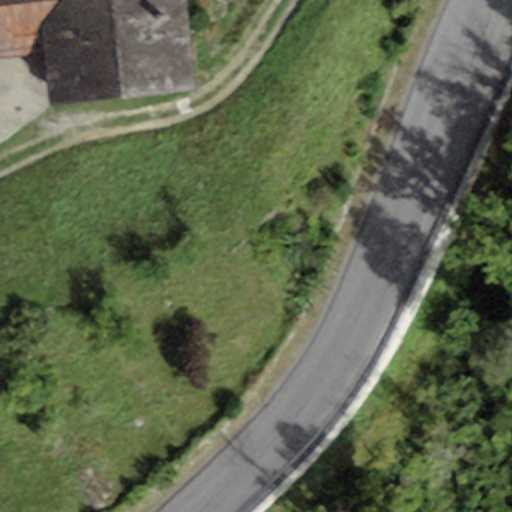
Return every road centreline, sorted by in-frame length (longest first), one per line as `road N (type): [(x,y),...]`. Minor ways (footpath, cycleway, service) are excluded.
road 1 (residential): [(202,511),(284,429),(355,314),(481,0)]
road 2 (track): [(0,169),(59,141),(181,111),(227,89),(288,0)]
